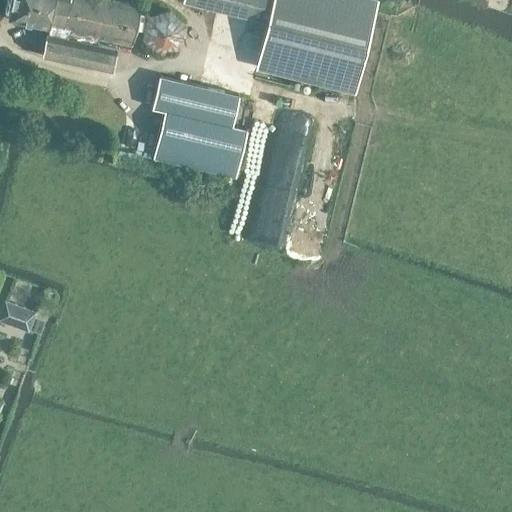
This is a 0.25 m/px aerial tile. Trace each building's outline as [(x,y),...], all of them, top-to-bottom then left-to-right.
[(13,0),(10,18),(49,26),(99,36),(131,42),(139,3),(124,0),(13,0)] [(205,0),(270,15),(259,63),(354,87),(374,9),(375,4),(375,0),(205,0)] [(187,22),(169,6),(150,11),(142,34),(160,51),(179,45),(187,22)] [(47,33),(42,55),(111,69),(116,46),(98,43),(99,36),(49,26),(48,33),(47,33)] [(161,76),(153,107),(166,110),(155,157),(236,176),(247,129),(232,125),(239,94),(161,76)] [(5,300),(0,314),(0,319),(28,329),(29,327),(41,332),(45,321),(33,316),(35,310),(5,300)]
